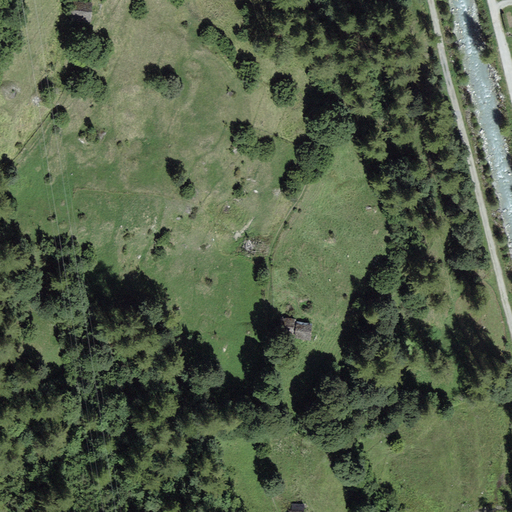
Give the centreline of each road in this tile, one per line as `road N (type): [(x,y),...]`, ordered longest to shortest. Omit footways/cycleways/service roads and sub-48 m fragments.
road 1 (track): [(267,392),(270,251),(316,157),(332,76),(309,0)]
road 2 (track): [(430,0),(511,327)]
